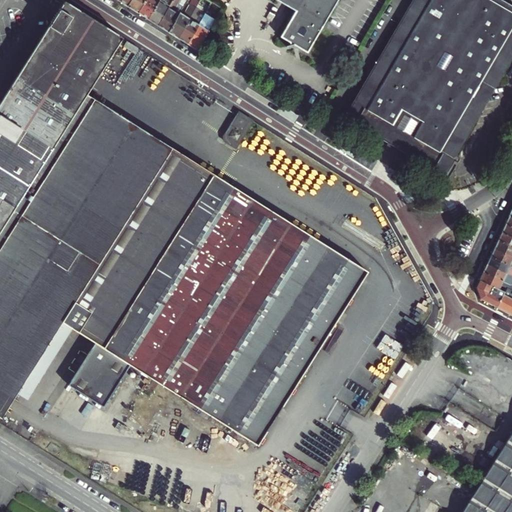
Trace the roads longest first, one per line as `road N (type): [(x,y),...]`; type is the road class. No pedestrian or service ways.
road 1 (unknown): [(222,86),(210,154),(383,264),(384,286),(283,447),(260,467),(61,430)]
road 2 (residential): [(416,234),(390,192),(86,0)]
road 3 (residential): [(458,312),(331,511)]
road 4 (residential): [(416,234),(493,190),(511,164)]
